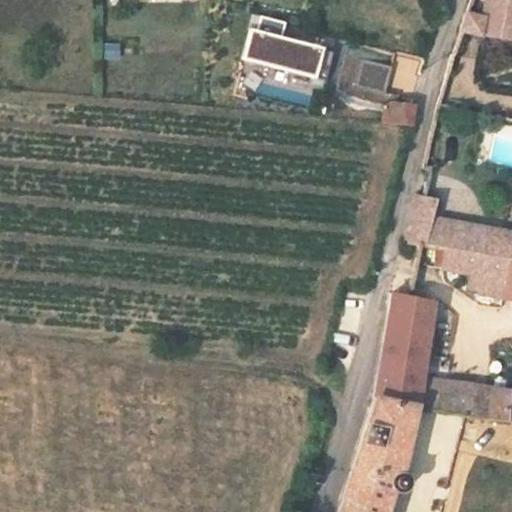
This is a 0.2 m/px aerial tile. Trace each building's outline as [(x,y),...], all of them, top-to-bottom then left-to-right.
[(507,1),(506,0),(470,0),(468,4),(483,7),(479,23),(463,20),(457,38),(496,44),(507,1)] [(511,1),(507,1),(496,44),(457,38),(437,108),(440,109),(473,118),(481,89),(511,96),(511,1)] [(324,48),(281,37),(285,23),(262,17),(258,31),(251,30),(244,59),(317,77),(324,48)] [(409,125),(411,107),(393,104),(390,122),(409,125)] [(511,236),(430,223),(434,202),(414,199),(404,248),(406,248),(441,254),(511,266),(511,236)] [(511,266),(441,254),(438,275),(468,280),(466,296),(511,302),(511,397),(511,398),(505,428),(511,428),(511,266)] [(420,381),(432,311),(409,307),(392,304),(376,400),(414,407),(413,411),(467,421),(472,390),(420,381)] [(505,428),(511,398),(488,393),(483,423),(505,428)] [(397,480),(413,411),(414,407),(376,400),(349,511),(389,511),(393,499),(394,497),(397,497),(401,496),(403,494),(404,491),(403,487),(401,483),(397,480)]
